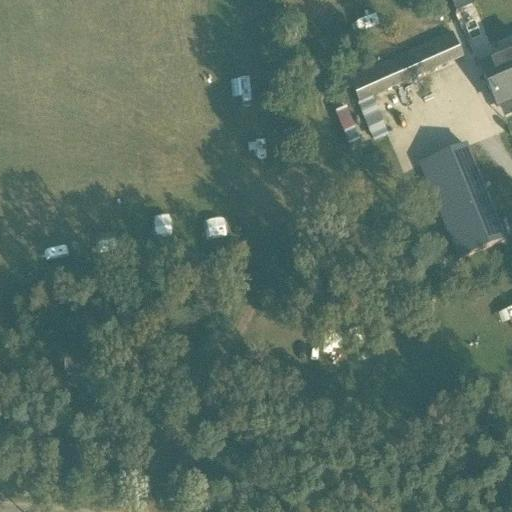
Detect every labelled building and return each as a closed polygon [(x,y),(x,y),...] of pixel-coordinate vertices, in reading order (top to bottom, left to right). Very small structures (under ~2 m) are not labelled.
[(452,33),(347,80),(358,106),(463,59),(452,33)] [(511,55),(480,70),(497,107),(511,100),(511,55)] [(459,261),(505,242),(466,148),(420,167),(459,261)] [(434,297),(435,290),(405,286),(404,293),(434,297)] [(68,363),(67,378),(94,379),(94,364),(68,363)]
